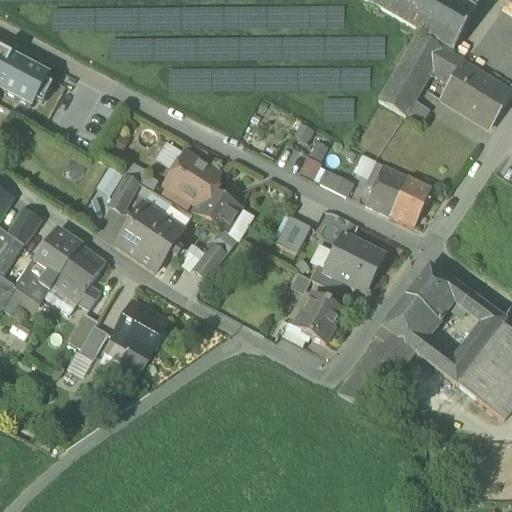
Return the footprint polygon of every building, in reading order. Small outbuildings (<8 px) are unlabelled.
[(476,12),(474,11),(455,0),(359,0),(453,54),(461,38),(476,12)] [(455,0),(474,11),(480,3),(481,0),(455,0)] [(413,103),(432,72),(443,52),(417,36),(378,104),(404,119),(413,103)] [(47,78),(0,52),(0,92),(31,109),(47,78)] [(465,65),(443,52),(432,72),(452,84),(463,67),(465,65)] [(441,102),(488,132),(511,97),(463,67),(452,84),(441,102)] [(413,103),(404,119),(421,129),(430,113),(413,103)] [(17,124),(7,138),(21,149),(31,135),(17,124)] [(154,162),(174,174),(185,157),(165,145),(154,162)] [(284,146),(275,164),(287,171),(297,153),(284,146)] [(166,188),(196,207),(206,192),(207,192),(217,177),(185,157),(174,174),(166,188)] [(301,176),(314,182),(321,166),(308,160),(301,176)] [(369,183),(374,186),(382,169),(377,167),(369,183)] [(407,181),(382,169),(374,186),(364,208),(385,218),(389,206),(394,208),(407,181)] [(319,187),(345,199),(351,188),(325,176),(319,187)] [(108,208),(123,217),(140,187),(124,178),(108,208)] [(430,192),(407,181),(394,208),(389,206),(385,218),(413,230),(430,192)] [(240,211),(207,192),(206,192),(196,207),(191,216),(192,216),(193,215),(226,235),(240,211)] [(163,220),(172,207),(152,194),(144,207),(163,220)] [(0,217),(10,201),(0,195),(0,217)] [(114,250),(134,263),(163,220),(144,207),(114,250)] [(172,207),(163,220),(183,233),(193,219),(172,207)] [(254,220),(240,211),(226,235),(238,245),(254,220)] [(23,248),(24,249),(40,225),(23,213),(7,236),(7,237),(12,241),(23,248)] [(183,233),(163,220),(134,263),(154,277),(183,233)] [(276,247),(296,257),(310,231),(289,220),(276,247)] [(0,231),(0,279),(2,280),(23,248),(12,241),(7,237),(7,236),(0,231)] [(44,301),(52,289),(81,249),(56,233),(15,290),(16,291),(15,292),(24,298),(39,309),(44,301)] [(346,285),(364,295),(373,276),(372,275),(381,257),(343,238),(325,273),(324,275),(346,285)] [(191,273),(206,284),(226,258),(212,247),(191,273)] [(105,266),(81,249),(52,289),(78,306),(88,313),(99,297),(88,290),(105,266)] [(437,324),(439,326),(453,306),(468,317),(478,303),(429,267),(405,299),(437,324)] [(309,283),(339,298),(346,285),(324,275),(325,273),(317,269),(309,283)] [(0,314),(2,312),(15,292),(16,291),(15,290),(2,280),(0,279),(0,314)] [(69,319),(78,306),(52,289),(44,301),(69,319)] [(15,292),(2,312),(11,318),(18,306),(24,298),(15,292)] [(305,336),(325,347),(326,346),(325,346),(333,332),(334,331),(332,330),(340,313),(342,314),(343,313),(312,297),(295,329),(294,331),(305,336)] [(33,317),(39,309),(24,298),(18,306),(33,317)] [(413,355),(457,388),(501,328),(505,324),(490,312),(479,326),(452,363),(424,342),(437,324),(405,299),(380,330),(413,355)] [(468,317),(479,326),(490,312),(478,303),(468,317)] [(117,376),(133,386),(167,327),(150,317),(150,319),(133,309),(134,308),(132,307),(112,343),(130,353),(122,367),(117,376)] [(69,345),(81,352),(94,330),(97,325),(84,317),(69,345)] [(275,336),(298,348),(305,336),(294,331),(295,329),(282,323),(275,336)] [(457,388),(505,424),(511,414),(511,336),(501,328),(457,388)] [(108,338),(94,330),(81,352),(79,357),(92,364),(93,365),(108,338)] [(379,345),(370,356),(396,377),(413,355),(380,330),(372,340),(379,345)] [(103,357),(122,367),(130,353),(112,343),(103,357)] [(82,382),(92,364),(79,357),(76,355),(66,372),(82,382)] [(338,397),(366,414),(396,377),(370,356),(338,397)] [(14,390),(5,408),(22,415),(30,397),(14,390)]
